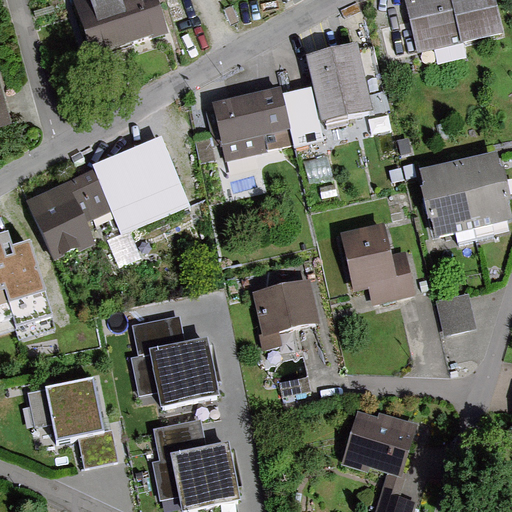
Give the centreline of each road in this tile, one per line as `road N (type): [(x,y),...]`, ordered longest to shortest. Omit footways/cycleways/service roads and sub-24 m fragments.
road 1 (residential): [(0,181),(329,0)]
road 2 (residential): [(511,298),(445,511)]
